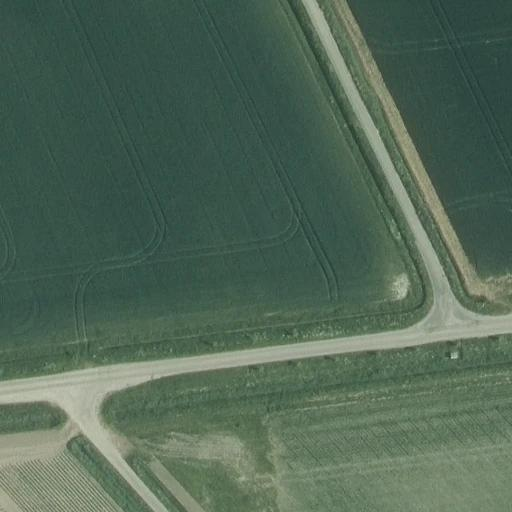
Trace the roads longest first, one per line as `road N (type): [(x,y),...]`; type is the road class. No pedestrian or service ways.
road 1 (unclassified): [(70,384),(461,332)]
road 2 (unclassified): [(461,332),(304,0)]
road 3 (unclassified): [(166,511),(89,424),(70,384)]
